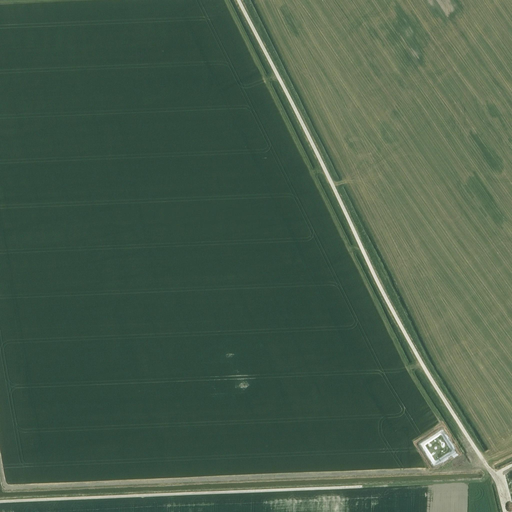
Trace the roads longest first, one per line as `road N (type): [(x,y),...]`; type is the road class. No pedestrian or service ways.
road 1 (unclassified): [(503,511),(494,476),(429,372),(242,0)]
road 2 (track): [(0,501),(359,486)]
